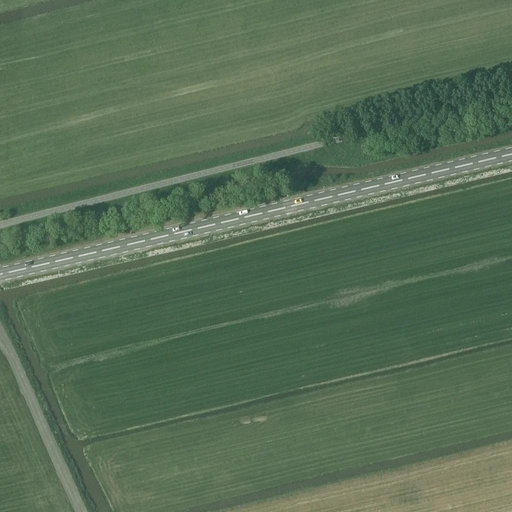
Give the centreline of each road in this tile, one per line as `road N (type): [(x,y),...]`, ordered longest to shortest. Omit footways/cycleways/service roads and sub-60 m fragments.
road 1 (secondary): [(0,275),(511,155)]
road 2 (track): [(82,511),(0,338)]
